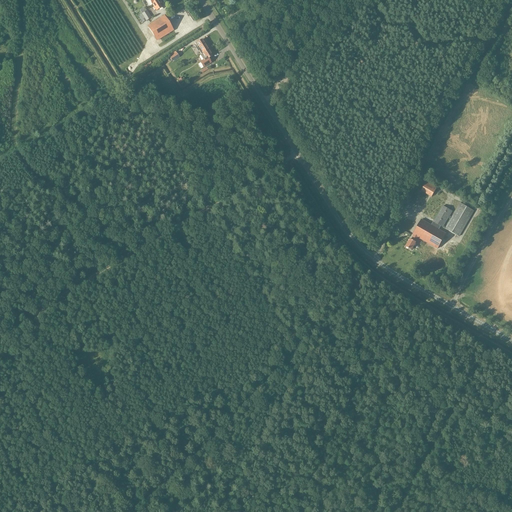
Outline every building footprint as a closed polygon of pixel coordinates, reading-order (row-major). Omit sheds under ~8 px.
[(158,1),(159,0),(149,0),(152,5),(152,4),(156,10),(162,7),(158,1)] [(151,18),(151,17),(147,11),(138,16),(142,23),(146,21),(151,18)] [(173,30),(164,16),(147,26),(156,41),(160,38),(173,30)] [(208,50),(204,43),(202,40),(196,43),(199,47),(196,48),(198,51),(199,50),(201,54),(203,53),(208,50)] [(212,62),(209,58),(212,56),(208,50),(203,53),(201,54),(200,55),(203,60),(200,62),(203,68),(212,62)] [(179,57),(176,53),(175,51),(168,55),(172,61),(179,57)] [(431,197),(437,188),(426,182),(421,191),(431,197)] [(452,211),(443,206),(434,222),(433,221),(431,225),(439,230),(441,226),(443,228),(443,227),(459,236),(473,211),(460,203),(452,217),(449,216),(452,211)] [(439,230),(431,225),(421,220),(413,235),(414,235),(411,240),(410,239),(406,247),(411,250),(416,242),(415,242),(417,237),(437,249),(446,234),(439,230)]
